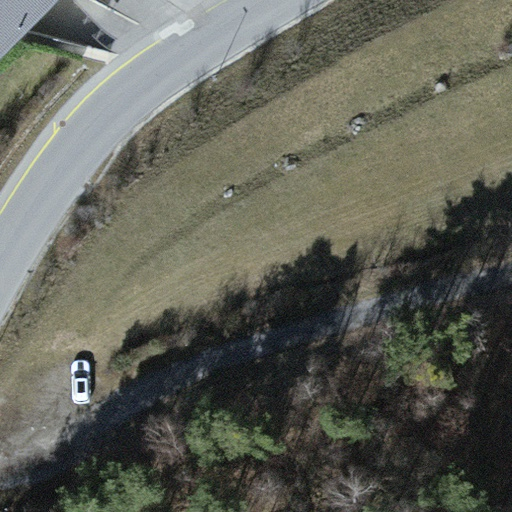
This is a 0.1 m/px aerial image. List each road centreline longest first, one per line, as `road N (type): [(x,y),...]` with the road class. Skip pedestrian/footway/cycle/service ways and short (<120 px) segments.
road 1 (motorway): [(0,365),(511,139)]
road 2 (track): [(0,470),(214,361),(511,284)]
road 3 (motorway): [(436,0),(0,191)]
road 4 (residential): [(0,267),(70,134),(257,0)]
